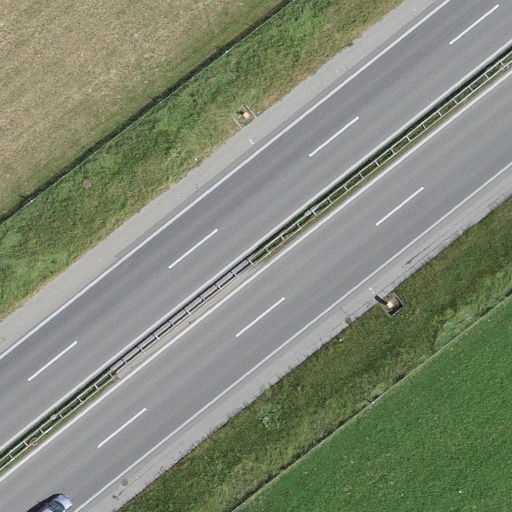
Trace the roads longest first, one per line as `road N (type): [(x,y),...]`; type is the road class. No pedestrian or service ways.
road 1 (motorway): [(4,511),(511,106)]
road 2 (motorway): [(490,0),(0,391)]
